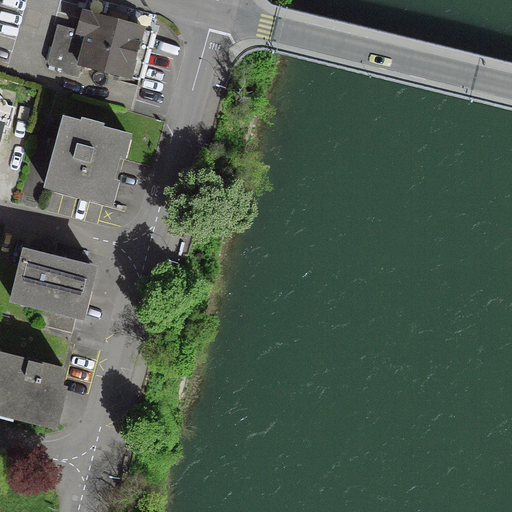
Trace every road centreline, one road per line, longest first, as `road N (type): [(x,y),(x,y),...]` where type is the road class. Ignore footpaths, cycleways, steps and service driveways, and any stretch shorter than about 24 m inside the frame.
road 1 (residential): [(212,14),(148,252)]
road 2 (secondary): [(511,87),(273,28)]
road 3 (residential): [(148,252),(90,461)]
road 4 (residential): [(0,212),(148,252)]
